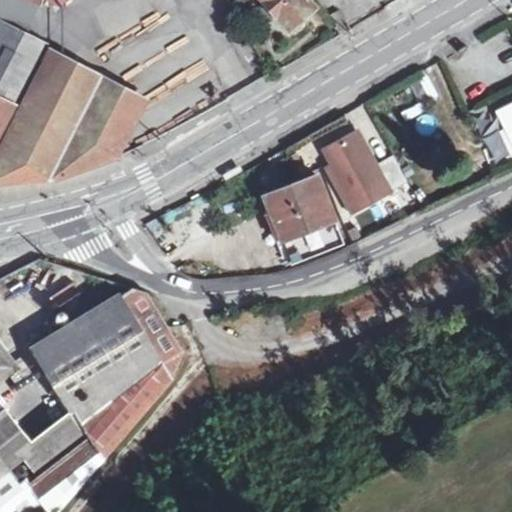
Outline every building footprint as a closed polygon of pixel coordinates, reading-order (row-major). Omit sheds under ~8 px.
[(307,0),(262,0),(287,26),(292,21),(311,4),(307,0)] [(327,18),(339,32),(347,27),(338,11),(327,18)] [(0,20),(0,94),(17,103),(46,43),(0,20)] [(0,183),(54,176),(121,151),(124,145),(145,97),(47,54),(0,152),(0,183)] [(0,135),(17,103),(0,94),(0,135)] [(503,130),(506,139),(511,153),(511,107),(496,115),(503,130)] [(506,139),(503,130),(496,133),(499,142),(506,139)] [(408,184),(394,158),(376,167),(358,134),(325,152),(334,167),(328,170),(352,214),(408,184)] [(247,167),(244,160),(225,169),(229,176),(247,167)] [(294,269),(345,249),(319,182),(268,202),(294,269)] [(221,228),(204,194),(163,215),(171,230),(161,235),(171,254),(221,228)] [(0,478),(0,500),(14,511),(43,511),(45,511),(46,511),(68,511),(173,385),(184,357),(169,329),(147,296),(41,259),(38,259),(0,278),(0,288),(8,302),(47,278),(99,297),(92,301),(96,310),(80,300),(37,325),(45,340),(34,346),(86,438),(48,483),(43,479),(39,484),(16,465),(0,478)] [(0,382),(16,370),(0,348),(0,382)] [(0,511),(14,511),(0,500),(0,511)]
